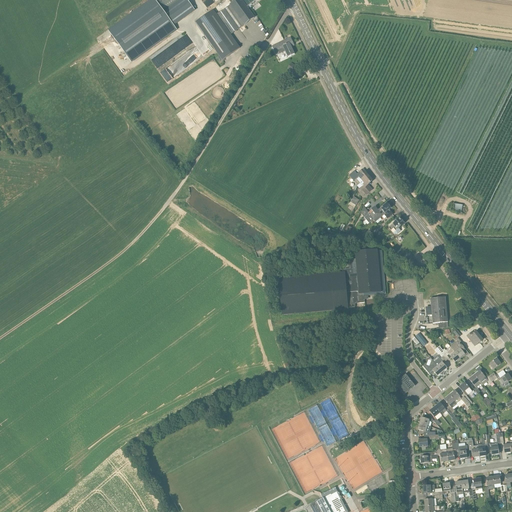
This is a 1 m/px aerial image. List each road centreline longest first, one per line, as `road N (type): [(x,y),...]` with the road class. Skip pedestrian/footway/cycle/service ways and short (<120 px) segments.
road 1 (track): [(0,341),(124,252),(169,201),(289,10)]
road 2 (secondary): [(509,334),(360,143),(290,0)]
